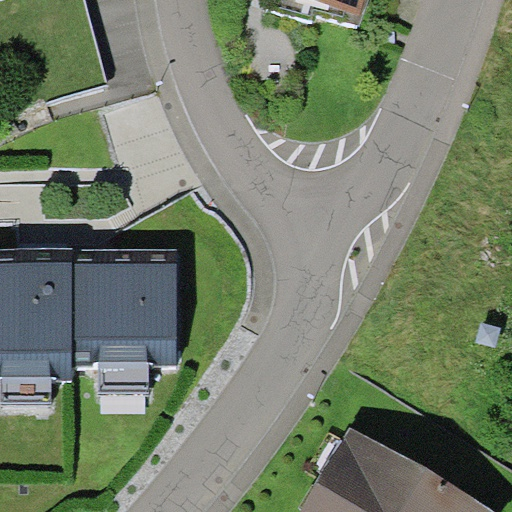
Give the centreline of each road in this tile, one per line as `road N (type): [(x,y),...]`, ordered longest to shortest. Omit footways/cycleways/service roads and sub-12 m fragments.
road 1 (residential): [(162,511),(278,371),(350,254)]
road 2 (residential): [(350,254),(282,206),(204,64),(188,0)]
road 3 (residential): [(457,0),(350,254)]
